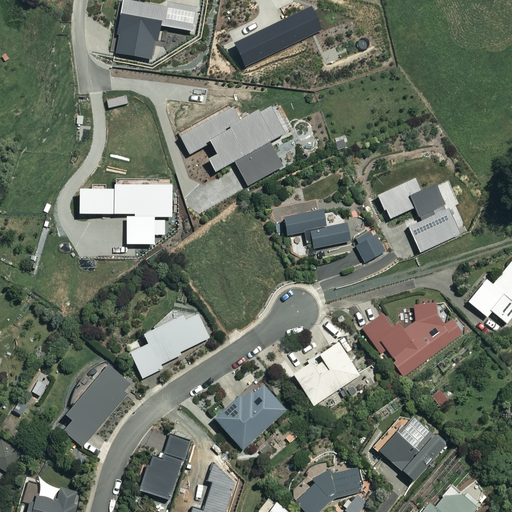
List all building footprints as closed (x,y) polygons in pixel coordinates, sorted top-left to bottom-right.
[(116,54),(152,60),(155,42),(158,43),(161,26),(194,32),(199,8),(166,2),(166,6),(130,0),(123,0),(117,34),(120,34),(116,54)] [(209,161),(216,173),(230,165),(286,134),(271,108),(261,114),(259,110),(241,120),(239,117),(234,108),(181,137),(190,154),(211,142),(219,156),(209,161)] [(409,229),(420,253),(461,235),(450,208),(447,209),(445,207),(447,206),(437,184),(422,191),(416,179),(378,196),(384,210),(387,209),(391,219),(416,207),(423,223),(409,229)] [(302,233),(304,247),(312,245),(313,250),(349,243),(346,225),(324,230),(321,212),(281,220),(285,237),(302,233)] [(368,231),(354,240),(358,246),(354,249),(363,264),(384,251),(375,236),(372,237),(368,231)] [(511,261),(492,285),(486,280),(466,303),(486,319),(491,313),(506,326),(511,318),(511,261)] [(379,354),(386,349),(394,361),(391,363),(403,380),(413,372),(463,336),(451,320),(443,326),(437,317),(433,300),(412,307),(414,320),(400,331),(386,312),(362,330),(379,354)] [(207,339),(192,311),(142,338),(146,346),(128,355),(141,380),(161,369),(160,366),(178,356),(178,354),(207,339)] [(358,376),(335,343),(316,356),(320,363),(312,369),(308,364),(291,376),(312,407),(358,376)] [(62,433),(80,448),(125,394),(123,392),(128,385),(106,367),(64,417),(70,423),(62,433)] [(453,395),(444,386),(431,399),(440,408),(453,395)] [(284,411),(261,387),(254,394),(251,391),(239,402),(236,399),(212,422),(240,452),(284,411)] [(443,445),(408,415),(376,452),(411,482),(443,445)] [(161,453),(181,460),(183,460),(189,442),(166,435),(161,453)] [(0,443),(0,468),(8,474),(21,452),(1,441),(0,443)] [(161,453),(159,458),(150,455),(138,492),(167,502),(181,460),(161,453)] [(362,492),(355,469),(330,476),(327,471),(309,482),(312,487),(294,503),(302,511),(316,511),(331,501),(362,492)] [(473,511),(478,506),(453,485),(432,509),(425,503),(417,511),(473,511)] [(75,511),(77,504),(73,503),(76,493),(58,488),(55,499),(36,494),(33,504),(27,502),(23,511),(75,511)] [(343,511),(357,511),(365,503),(355,495),(343,511)]
